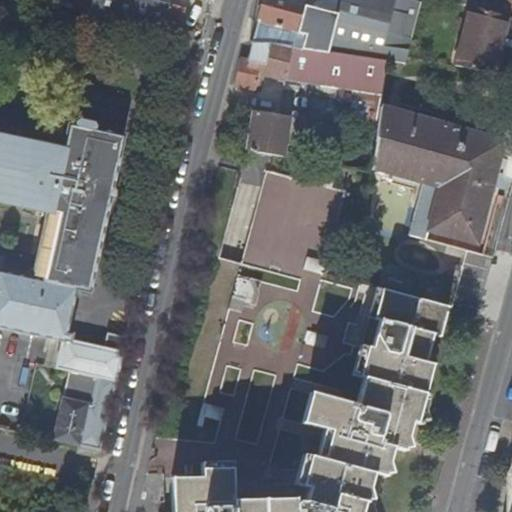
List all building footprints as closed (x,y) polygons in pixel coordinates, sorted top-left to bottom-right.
[(74,0),(73,6),(89,11),(92,0),(74,0)] [(170,5),(149,0),(92,0),(89,11),(90,11),(133,22),(132,27),(162,34),(170,5)] [(305,0),(263,0),(252,46),(273,46),(388,64),(389,57),(407,60),(423,0),(339,0),(329,41),(297,33),(306,0),(305,0)] [(509,17),(511,17),(511,0),(495,0),(496,0),(494,0),(475,0),(473,7),(509,17)] [(184,9),(170,5),(162,34),(177,38),(179,30),(184,9)] [(457,68),(494,75),(509,17),(473,7),(457,68)] [(89,15),(132,27),(133,22),(90,11),(89,15)] [(192,34),(179,30),(177,38),(190,41),(192,34)] [(301,82),(383,98),(388,64),(273,46),(252,46),(247,46),(243,46),(233,86),(256,90),(258,84),(264,85),(267,77),(301,82)] [(405,67),(407,60),(389,57),(388,64),(405,67)] [(387,109),(381,107),(378,131),(372,169),(430,184),(427,193),(422,192),(410,234),(426,239),(429,229),(477,244),(505,142),(387,109)] [(252,112),(247,152),(273,156),(281,157),(287,118),(252,112)] [(0,328),(63,343),(57,370),(66,372),(52,441),(78,447),(101,452),(104,435),(126,339),(107,335),(103,349),(72,342),(73,335),(67,333),(76,293),(90,295),(125,138),(69,126),(63,152),(0,138),(0,328)] [(320,186),(332,190),(333,188),(334,183),(322,179),(321,182),(320,186)] [(368,319),(373,321),(382,290),(376,289),(368,319)] [(376,511),(374,507),(391,450),(403,452),(411,424),(415,425),(431,366),(425,364),(433,337),(441,339),(448,309),(382,290),(373,321),(378,322),(376,331),(368,329),(365,330),(360,348),(366,350),(358,379),(363,380),(355,407),(343,404),(309,394),(301,425),(324,432),(330,433),(322,462),(316,460),(308,458),(300,488),(307,490),(304,504),(293,504),(293,502),(233,503),(232,470),(232,464),(200,464),(200,470),(200,478),(171,478),(171,498),(171,511),(376,511)] [(233,298),(230,309),(242,313),(245,302),(233,298)] [(373,321),(368,319),(366,328),(365,330),(368,329),(376,331),(378,322),(373,321)] [(45,367),(57,370),(63,343),(0,328),(0,336),(48,348),(45,367)] [(308,331),(305,344),(310,346),(314,333),(308,331)] [(353,377),(358,379),(366,350),(360,348),(353,377)] [(204,403),(198,426),(202,427),(205,418),(208,404),(204,403)] [(321,440),(316,460),(322,462),(330,433),(324,432),(321,440)] [(76,456),(99,461),(101,452),(78,447),(76,456)] [(294,486),(300,488),(308,458),(302,456),(298,471),(294,486)]
